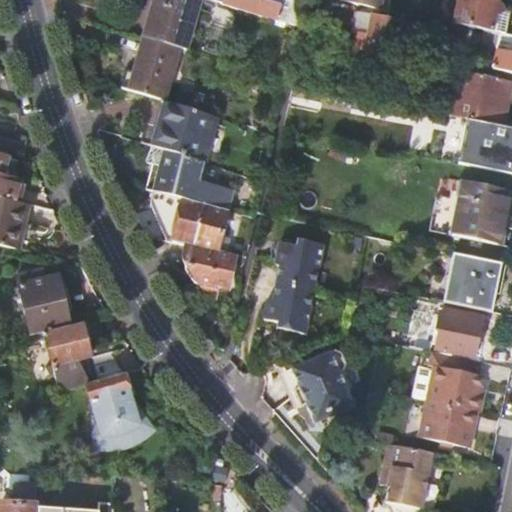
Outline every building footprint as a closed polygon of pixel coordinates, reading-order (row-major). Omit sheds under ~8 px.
[(199,0),(154,0),(145,37),(180,48),(187,50),(199,0)] [(211,0),(296,24),(301,0),(276,0),(275,3),(265,0),(264,0),(211,0)] [(459,0),(454,25),(484,31),(508,36),(511,14),(511,13),(507,12),(503,6),(499,5),(489,3),(489,0),(459,0)] [(403,24),(377,19),(370,50),(396,56),(403,24)] [(511,36),(508,36),(484,31),(483,38),(490,40),(489,43),(511,47),(511,55),(499,53),(496,69),(511,72),(511,36)] [(180,48),(145,37),(129,91),(165,100),(180,48)] [(491,78),(459,72),(450,115),(463,118),(492,124),(502,126),(511,85),(511,84),(490,80),(491,78)] [(154,147),(203,163),(216,119),(167,104),(154,147)] [(450,115),(441,113),(438,126),(460,131),(463,118),(450,115)] [(463,118),(460,131),(489,137),(492,124),(463,118)] [(511,166),(511,128),(502,126),(492,124),(489,137),(484,161),(511,166)] [(162,167),(156,191),(229,210),(234,191),(198,179),(203,163),(154,147),(150,163),(155,164),(162,167)] [(0,197),(18,202),(21,186),(16,185),(17,180),(0,177),(0,174),(4,156),(0,155),(0,197)] [(162,167),(155,164),(149,189),(154,190),(156,191),(162,167)] [(462,194),(453,237),(500,246),(511,193),(450,180),(447,191),(453,192),(462,194)] [(229,210),(156,191),(154,190),(152,203),(169,240),(188,244),(219,251),(229,210)] [(430,232),(453,237),(462,194),(453,192),(451,199),(438,196),(430,232)] [(0,198),(0,244),(20,249),(30,206),(0,198)] [(283,257),(282,267),(278,284),(275,300),(270,300),(266,320),(279,323),(287,325),(285,331),(304,335),(313,291),(322,245),(298,241),(297,246),(282,244),(279,256),(283,257)] [(186,257),(189,262),(189,264),(214,269),(211,283),(211,285),(219,287),(228,288),(237,256),(219,251),(188,244),(186,257)] [(503,265),(454,255),(445,304),(493,313),(503,265)] [(189,264),(189,262),(179,261),(182,277),(206,282),(211,283),(214,269),(189,264)] [(16,278),(31,337),(45,334),(71,327),(67,311),(72,310),(67,290),(62,291),(58,276),(46,279),(43,270),(16,278)] [(211,283),(206,282),(204,290),(217,293),(219,287),(211,285),(211,283)] [(439,333),(436,350),(474,357),(482,323),(440,315),(437,333),(439,333)] [(71,327),(45,334),(53,367),(46,369),(51,380),(56,379),(60,395),(86,388),(99,384),(92,358),(87,342),(93,341),(94,342),(99,340),(95,322),(71,327)] [(287,325),(279,323),(278,329),(285,331),(287,325)] [(298,391),(297,391),(304,407),(306,406),(314,424),(352,408),(337,373),(342,371),(344,365),(340,355),(332,352),(290,371),(298,391)] [(477,413),(480,397),(476,396),(478,390),(480,377),(475,376),(478,362),(431,352),(427,371),(432,373),(426,402),(419,439),(464,448),(469,428),(472,429),(475,412),(477,413)] [(111,355),(92,358),(99,384),(124,377),(127,376),(111,355)] [(140,424),(144,421),(132,404),(124,377),(99,384),(86,388),(99,430),(93,430),(93,444),(103,444),(105,446),(117,446),(128,444),(136,442),(140,441),(143,439),(146,436),(140,424)] [(300,409),(304,407),(297,391),(293,393),(300,409)] [(140,424),(146,436),(149,434),(152,431),(144,421),(140,424)] [(388,445),(384,468),(391,469),(387,488),(384,504),(421,511),(433,454),(388,445)] [(391,469),(384,468),(380,486),(387,488),(391,469)] [(14,504),(1,503),(0,511),(34,511),(35,505),(36,485),(20,484),(14,489),(14,504)]
